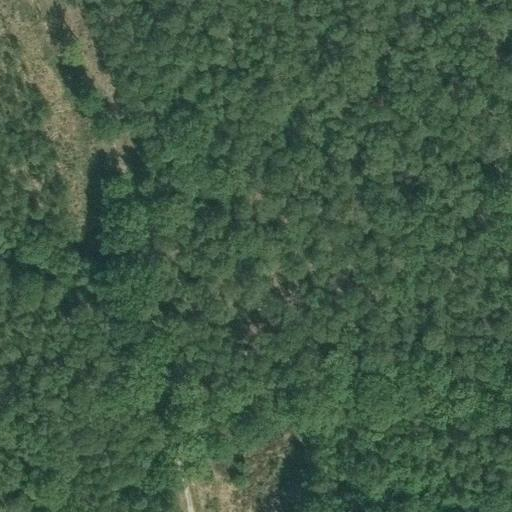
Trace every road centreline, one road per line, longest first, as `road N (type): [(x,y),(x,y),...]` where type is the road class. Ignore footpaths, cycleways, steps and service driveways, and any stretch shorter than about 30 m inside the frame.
road 1 (track): [(511,380),(368,369),(301,385)]
road 2 (track): [(301,385),(161,407)]
